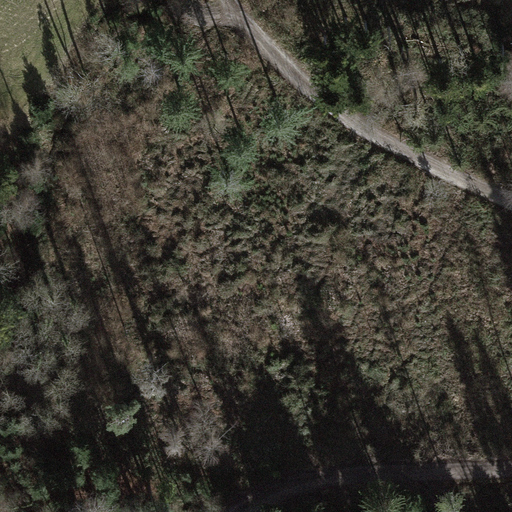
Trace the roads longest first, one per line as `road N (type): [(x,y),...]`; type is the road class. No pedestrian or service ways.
road 1 (track): [(511,203),(340,114),(223,0)]
road 2 (track): [(245,511),(322,481),(511,470)]
